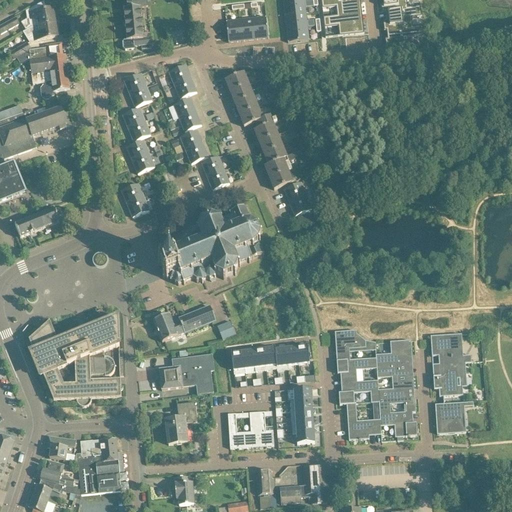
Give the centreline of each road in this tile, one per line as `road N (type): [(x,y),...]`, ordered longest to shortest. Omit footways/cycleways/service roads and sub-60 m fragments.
road 1 (residential): [(370,0),(375,50),(260,62),(211,57)]
road 2 (residential): [(135,472),(331,459)]
road 3 (residential): [(96,227),(130,231),(259,179)]
road 4 (tertiary): [(96,227),(86,77)]
road 5 (residential): [(259,179),(196,53)]
